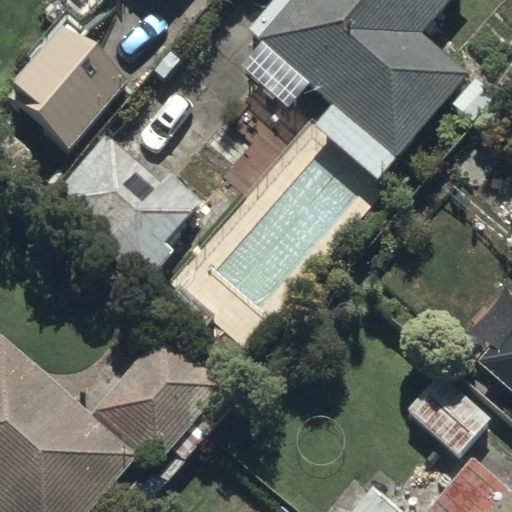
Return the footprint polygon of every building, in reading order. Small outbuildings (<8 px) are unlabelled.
[(290,0),(273,0),(247,30),(332,105),(315,125),(377,180),(470,74),(423,33),(452,0),(290,0),(291,0),(290,0)] [(132,78),(64,16),(27,58),(32,62),(13,84),(28,97),(20,106),(69,149),(132,78)] [(161,185),(105,136),(30,220),(126,306),(173,253),(162,243),(198,202),(169,176),(161,185)] [(511,298),(501,290),(468,329),(490,348),(477,362),(511,391),(511,298)] [(93,414),(0,337),(0,511),(88,511),(133,457),(152,472),(217,393),(152,341),(93,414)] [(490,417),(442,374),(407,414),(455,457),(490,417)] [(511,511),(511,492),(470,459),(427,511),(511,511)] [(399,511),(369,490),(352,511),(399,511)]
